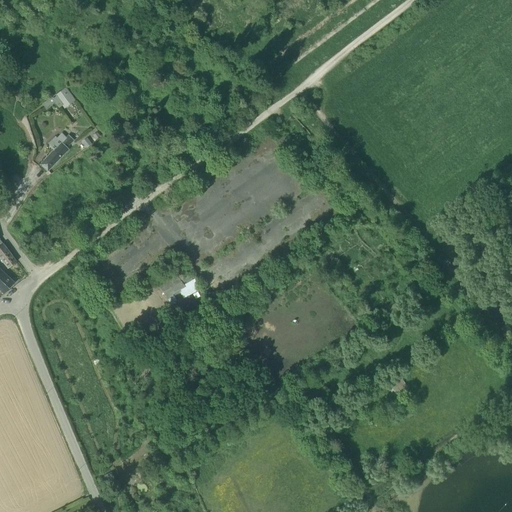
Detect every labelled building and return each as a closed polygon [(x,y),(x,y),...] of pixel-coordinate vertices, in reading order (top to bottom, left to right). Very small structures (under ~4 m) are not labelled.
[(66,88),(56,95),(61,102),(65,108),(76,101),(66,88)] [(56,106),(61,102),(56,95),(42,104),(46,110),(55,104),(56,106)] [(61,133),(57,138),(61,142),(66,137),(61,133)] [(66,137),(61,142),(67,148),(75,140),(69,135),(66,137)] [(47,145),(54,151),(61,142),(57,138),(55,137),(47,145)] [(92,144),(87,138),(82,142),(86,148),(92,144)] [(41,164),(48,171),(68,149),(67,148),(61,142),(54,151),(41,164)] [(0,246),(0,258),(8,269),(16,262),(3,244),(0,246)] [(166,303),(198,285),(194,279),(193,280),(181,264),(154,279),(166,303)] [(0,288),(1,290),(4,292),(12,283),(0,271),(0,288)]
